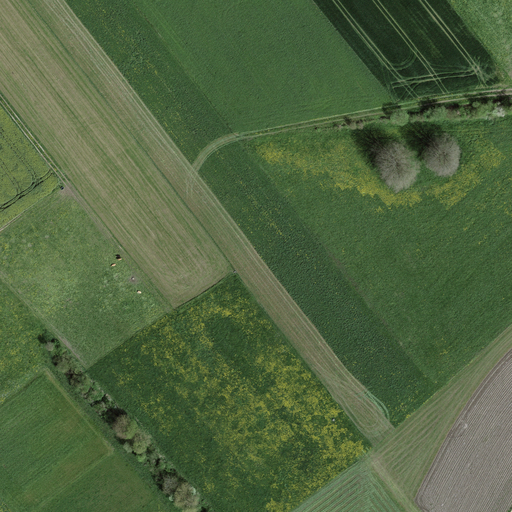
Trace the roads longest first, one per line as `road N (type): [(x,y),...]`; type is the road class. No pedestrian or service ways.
road 1 (track): [(511,91),(245,133)]
road 2 (track): [(110,241),(0,98)]
